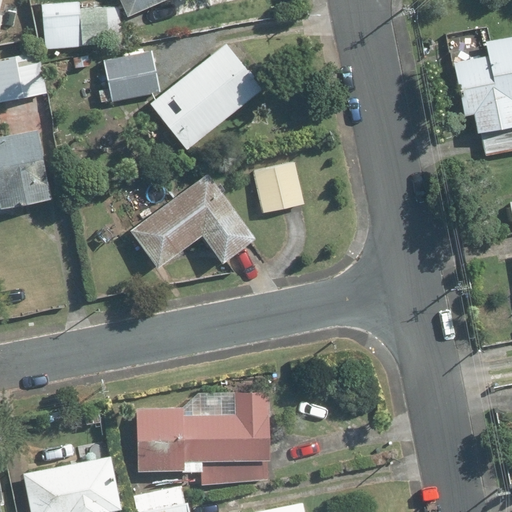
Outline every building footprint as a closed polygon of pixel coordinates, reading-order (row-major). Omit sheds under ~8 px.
[(162,0),(127,0),(133,13),(162,0)] [(86,46),(86,2),(47,3),(47,46),(86,46)] [(86,2),(86,46),(128,45),(128,2),(86,2)] [(491,26),(447,32),(458,113),(481,110),(487,152),(511,148),(511,33),(493,36),(491,26)] [(268,84),(232,39),(156,101),(193,146),(268,84)] [(156,50),(108,60),(113,85),(102,87),(105,102),(164,90),(156,50)] [(42,51),(0,58),(0,91),(2,101),(49,93),(42,51)] [(7,205),(58,196),(46,128),(0,136),(0,194),(5,193),(7,205)] [(298,160),(254,170),(263,212),(307,202),(298,160)] [(148,190),(123,209),(166,266),(211,233),(232,260),(264,236),(216,170),(163,210),(148,190)] [(143,403),(142,464),(196,465),(196,481),(268,482),(269,456),(277,456),(279,390),(187,388),(187,404),(143,403)] [(29,470),(37,511),(119,511),(118,505),(125,503),(114,452),(29,470)] [(0,511),(14,511),(10,476),(0,477),(0,511)] [(197,511),(190,478),(137,489),(141,511),(197,511)] [(313,511),(311,498),(232,511),(313,511)]
